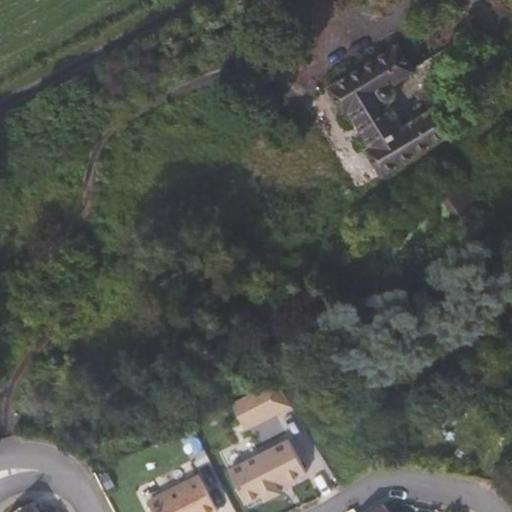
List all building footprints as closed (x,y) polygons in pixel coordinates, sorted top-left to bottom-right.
[(398,84),(395,78),(416,64),(401,40),(333,84),(348,107),(354,103),(378,140),(372,144),(387,168),(456,125),(440,102),(408,122),(389,96),(398,91),(398,84)] [(467,214),(472,222),(487,213),(462,173),(448,181),(452,188),(467,214)] [(233,398),(241,427),(291,412),(282,383),(233,398)] [(230,472),(249,510),(310,479),(290,441),(230,472)] [(219,510),(230,504),(207,463),(197,468),(219,510)] [(152,511),(217,511),(200,477),(148,503),(152,511)]
